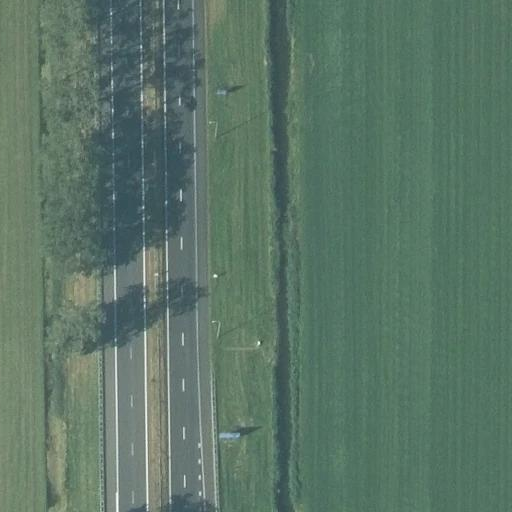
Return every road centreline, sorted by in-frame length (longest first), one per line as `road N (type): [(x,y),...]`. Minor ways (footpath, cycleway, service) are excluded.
road 1 (motorway): [(126,0),(134,511)]
road 2 (motorway): [(184,511),(179,0)]
